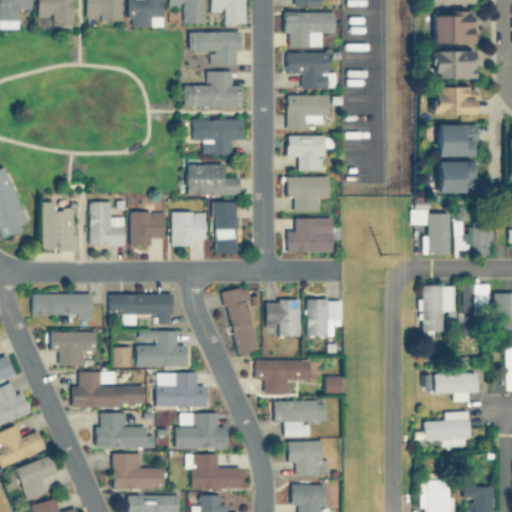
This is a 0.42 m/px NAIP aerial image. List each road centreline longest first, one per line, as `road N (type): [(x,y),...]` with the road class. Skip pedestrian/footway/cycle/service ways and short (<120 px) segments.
road 1 (residential): [(333,268),(37,268),(0,261),(256,108),(260,268)]
road 2 (residential): [(511,266),(419,266),(392,291),(392,511)]
road 3 (residential): [(96,511),(8,317),(3,263)]
road 4 (residential): [(182,268),(257,446),(262,511)]
